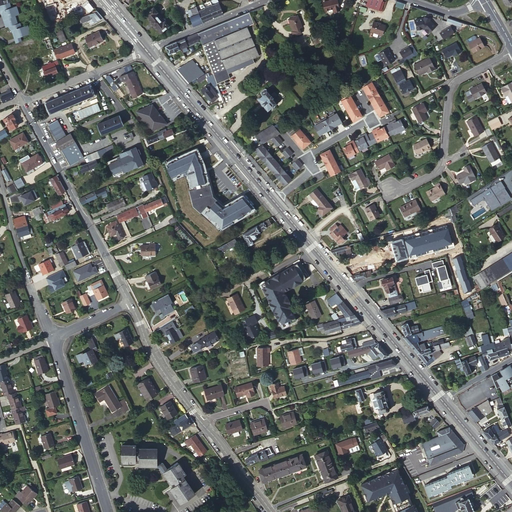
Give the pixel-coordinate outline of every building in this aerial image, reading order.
[(342,12),(338,2),(325,7),(328,15),(336,12),(337,15),(342,12)] [(223,14),(223,13),(221,9),(219,3),(212,5),(212,4),(208,6),(211,13),(213,18),(223,14)] [(8,4),(0,6),(0,14),(0,15),(1,14),(4,24),(15,20),(14,17),(18,15),(15,7),(10,9),(8,4)] [(203,22),(213,18),(211,13),(208,6),(204,7),(205,8),(198,11),(201,17),(203,22)] [(201,17),(196,7),(191,9),(192,12),(188,14),(193,26),(199,24),(203,22),(201,17)] [(159,15),(154,8),(146,14),(154,24),(161,32),(168,26),(162,18),(160,20),(157,16),(159,15)] [(102,15),(97,10),(93,11),(93,13),(81,18),(82,20),(83,22),(89,20),(91,23),(96,21),(99,20),(103,17),(102,15)] [(259,56),(247,27),(254,24),(249,11),(198,33),(200,40),(202,45),(203,47),(211,70),(213,74),(226,69),(252,58),(259,56)] [(302,27),(297,15),(288,19),(293,30),(291,31),(294,36),(301,33),(298,28),(302,27)] [(424,19),(423,19),(415,20),(416,30),(422,29),(424,30),(428,34),(435,27),(430,21),(429,21),(424,19)] [(52,21),(44,23),(47,31),(55,28),(52,21)] [(385,26),(373,22),(370,31),(382,35),(385,26)] [(17,24),(9,27),(12,33),(13,33),(15,39),(30,34),(27,25),(21,28),(19,24),(17,24)] [(451,26),(440,33),(444,39),(455,33),(451,26)] [(47,31),(40,34),(43,42),(45,41),(48,49),(50,48),(53,47),(47,31)] [(60,43),(67,40),(63,31),(56,34),(60,43)] [(89,47),(103,40),(101,36),(99,31),(85,38),(89,47)] [(315,45),(322,42),(319,32),(315,34),(317,41),(314,42),(315,45)] [(200,40),(198,33),(189,36),(193,43),(197,41),(200,40)] [(193,43),(189,36),(184,38),(188,45),(193,43)] [(484,47),(480,38),(474,41),(472,37),(467,40),(469,43),(469,44),(473,52),(484,47)] [(188,45),(184,38),(178,41),(179,43),(177,44),(180,49),(188,45)] [(176,41),(165,46),(168,55),(180,49),(177,44),(176,41)] [(461,52),(456,42),(442,50),(446,58),(453,54),(454,56),(461,52)] [(54,50),(57,58),(61,57),(61,58),(75,53),(71,43),(54,50)] [(412,53),(409,46),(399,52),(403,58),(412,53)] [(53,47),(50,48),(55,62),(56,61),(58,60),(57,58),(54,50),(53,47)] [(387,49),(379,54),(382,59),(385,66),(394,61),(387,49)] [(414,65),(419,74),(426,69),(427,71),(428,73),(435,69),(429,57),(414,65)] [(254,63),(252,58),(226,69),(228,74),(254,63)] [(182,75),(189,83),(191,81),(204,73),(192,59),(183,65),(177,69),(182,75)] [(46,76),(58,72),(54,62),(51,63),(50,61),(48,63),(48,64),(42,67),(46,76)] [(226,69),(213,74),(213,75),(216,83),(230,78),(228,74),(226,69)] [(401,80),(402,83),(399,84),(404,93),(414,87),(410,79),(405,81),(404,78),(405,78),(401,69),(393,73),(397,82),(401,80)] [(134,71),(120,77),(122,82),(126,80),(133,97),(143,93),(138,81),(134,71)] [(204,73),(191,81),(193,83),(196,79),(198,82),(207,78),(206,77),(205,73),(204,73)] [(371,81),(362,86),(366,94),(376,88),(373,83),(372,84),(371,81)] [(511,102),(511,83),(511,82),(501,88),(505,96),(508,95),(511,102)] [(212,103),(219,97),(219,96),(218,94),(211,86),(209,83),(201,90),(209,100),(210,100),(212,103)] [(481,83),(474,88),(470,90),(475,98),(486,92),(481,83)] [(90,85),(80,89),(78,89),(78,90),(58,98),(56,98),(56,99),(46,103),(50,113),(94,95),(90,85)] [(223,100),(220,94),(217,85),(214,86),(218,93),(218,94),(219,96),(219,97),(220,101),(223,100)] [(272,107),(280,100),(276,95),(273,97),(271,94),(271,95),(265,88),(264,88),(260,92),(260,93),(261,94),(256,98),(267,111),(272,107)] [(380,94),(376,88),(366,94),(371,102),(380,97),(378,94),(380,94)] [(0,95),(4,102),(14,98),(10,89),(6,90),(7,91),(8,94),(7,95),(5,92),(0,95)] [(350,95),(341,100),(347,111),(355,107),(353,103),(354,103),(350,95)] [(381,99),(380,97),(371,102),(375,109),(385,104),(382,98),(381,99)] [(422,110),(426,108),(423,103),(412,109),(419,122),(427,118),(424,113),(422,110)] [(160,112),(153,104),(138,111),(153,131),(168,124),(160,112)] [(385,104),(375,109),(375,110),(377,113),(380,117),(389,112),(387,109),(388,109),(385,104)] [(301,119),(309,113),(304,106),(297,111),(301,119)] [(355,107),(347,111),(353,121),(362,116),(358,109),(356,110),(355,107)] [(334,126),(342,122),(336,113),(334,114),(333,113),(328,116),(328,117),(334,126)] [(15,119),(13,114),(8,117),(7,117),(4,119),(10,130),(14,128),(14,127),(18,125),(15,119)] [(97,124),(102,134),(124,125),(120,115),(109,119),(109,118),(107,119),(108,120),(97,124)] [(476,116),(468,121),(472,128),(471,129),(475,136),(484,131),(476,116)] [(497,116),(487,121),(491,129),(501,124),(497,116)] [(334,126),(328,117),(326,119),(325,118),(320,121),(326,131),(334,126)] [(57,120),(49,125),(50,128),(55,137),(57,141),(66,136),(57,120)] [(393,121),(389,124),(394,135),(406,129),(401,120),(394,123),(393,121)] [(326,131),(320,121),(315,123),(316,125),(313,126),(319,135),(326,131)] [(250,141),(254,148),(262,144),(271,139),(277,135),(280,133),(279,132),(282,130),(277,123),(274,126),(273,125),(255,136),(254,133),(248,137),(250,141)] [(149,144),(174,133),(172,128),(170,129),(170,127),(165,129),(166,131),(157,135),(146,139),(149,144)] [(377,128),(372,131),(378,142),(389,136),(384,127),(378,130),(377,128)] [(300,130),(298,128),(290,135),(296,141),(305,134),(301,129),(300,130)] [(5,130),(0,132),(0,140),(8,136),(5,130)] [(10,140),(15,149),(28,142),(23,132),(10,140)] [(59,147),(61,150),(62,149),(71,165),(79,160),(84,157),(71,133),(66,136),(57,141),(56,142),(58,144),(59,147)] [(356,140),(361,150),(372,144),(366,133),(361,135),(362,137),(356,140)] [(305,134),(296,141),(296,142),(299,145),(302,148),(310,141),(308,139),(309,138),(305,134)] [(277,135),(271,139),(277,146),(283,141),(277,135)] [(430,147),(426,139),(413,145),(418,153),(430,147)] [(343,147),(348,157),(359,151),(354,140),(348,143),(349,144),(343,147)] [(499,158),(491,142),(481,147),(490,163),(492,166),(501,161),(499,158)] [(112,144),(105,148),(108,154),(115,151),(112,144)] [(254,148),(253,149),(284,185),(292,179),(262,144),(254,148)] [(135,146),(120,153),(120,155),(108,161),(114,175),(143,162),(135,146)] [(287,147),(282,152),(287,158),(293,153),(287,147)] [(104,148),(87,156),(90,162),(96,159),(98,158),(107,154),(104,148)] [(196,148),(165,163),(172,178),(177,176),(178,177),(186,174),(194,205),(221,230),(256,210),(252,206),(243,195),(223,207),(212,197),(207,174),(206,174),(203,164),(204,163),(201,157),(199,154),(196,148)] [(325,161),(327,164),(335,160),(329,149),(320,154),(324,162),(325,161)] [(27,171),(43,163),(38,154),(22,163),(27,171)] [(379,170),(385,166),(387,165),(389,168),(395,165),(389,154),(375,162),(379,170)] [(90,162),(79,166),(82,173),(99,165),(98,162),(99,161),(98,158),(96,159),(90,162)] [(297,159),(292,164),(297,170),(302,165),(297,159)] [(327,168),(331,176),(334,174),(341,171),(335,160),(327,164),(328,167),(327,168)] [(476,178),(469,165),(463,168),(465,171),(456,176),(460,184),(464,182),(465,184),(476,178)] [(368,184),(366,180),(360,168),(349,174),(352,180),(355,178),(361,188),(361,189),(368,185),(368,184)] [(11,179),(6,169),(2,171),(7,181),(11,179)] [(146,189),(157,184),(155,179),(154,179),(150,171),(141,175),(143,179),(142,180),(146,189)] [(59,194),(65,191),(57,175),(50,178),(59,194)] [(22,189),(26,187),(21,178),(14,181),(18,188),(21,187),(22,189)] [(355,178),(352,180),(358,190),(361,188),(355,178)] [(501,181),(470,200),(473,205),(486,198),(492,208),(500,203),(501,204),(511,198),(506,191),(504,192),(503,189),(505,188),(501,181)] [(436,186),(427,191),(431,200),(445,193),(439,182),(435,185),(436,186)] [(15,193),(18,192),(14,184),(7,188),(10,194),(15,192),(15,193)] [(82,204),(83,204),(101,195),(102,198),(108,195),(107,193),(107,192),(114,189),(113,188),(116,187),(115,184),(112,185),(112,184),(79,199),(82,204)] [(307,196),(311,201),(313,198),(319,206),(317,208),(322,215),(332,207),(316,188),(307,196)] [(109,211),(126,204),(123,197),(106,205),(109,211)] [(143,206),(146,211),(167,202),(164,197),(143,206)] [(313,198),(311,201),(317,208),(319,206),(313,198)] [(56,207),(64,204),(61,199),(54,202),(56,207)] [(415,199),(408,203),(408,204),(400,208),(405,217),(416,210),(417,212),(421,210),(415,199)] [(69,212),(65,203),(64,204),(56,207),(52,209),(54,213),(49,215),(52,220),(69,212)] [(143,219),(148,216),(146,211),(143,206),(143,204),(121,213),(124,220),(135,216),(135,217),(139,215),(137,210),(139,209),(141,214),(143,219)] [(373,204),(366,208),(368,212),(367,213),(371,220),(379,215),(373,204)] [(450,216),(453,222),(457,221),(454,213),(459,210),(456,204),(448,210),(450,216)] [(32,210),(36,216),(40,214),(42,214),(44,213),(42,209),(40,210),(38,207),(32,210)] [(44,213),(42,214),(46,223),(51,221),(47,212),(44,213)] [(15,226),(27,221),(25,216),(14,219),(15,226)] [(255,234),(272,224),(270,220),(271,220),(270,218),(243,233),(249,244),(253,241),(255,241),(257,240),(257,238),(256,237),(257,237),(255,234)] [(15,226),(16,228),(19,237),(23,236),(30,234),(29,229),(27,221),(15,226)] [(124,237),(117,222),(113,224),(106,227),(111,237),(116,234),(119,239),(124,237)] [(338,226),(335,224),(329,229),(332,232),(330,233),(332,236),(333,235),(335,237),(334,238),(339,244),(344,239),(342,236),(348,232),(343,226),(340,229),(338,226)] [(505,236),(497,225),(490,230),(497,241),(505,236)] [(235,238),(216,249),(217,251),(220,249),(221,252),(237,243),(238,242),(235,238)] [(407,257),(401,239),(392,242),(397,260),(401,258),(401,260),(404,260),(404,258),(407,257)] [(78,258),(88,253),(83,242),(79,244),(77,240),(74,242),(76,245),(73,247),(78,258)] [(141,255),(155,255),(155,244),(151,244),(150,245),(141,245),(141,255)] [(331,250),(334,255),(345,251),(346,254),(352,252),(350,245),(331,250)] [(59,247),(57,248),(58,250),(59,253),(64,264),(65,264),(67,270),(77,265),(75,261),(69,264),(68,262),(63,251),(61,252),(59,247)] [(497,281),(499,279),(511,271),(511,252),(473,277),(478,284),(481,289),(496,280),(497,281)] [(61,265),(64,264),(59,253),(56,255),(61,265)] [(44,274),(54,269),(49,259),(39,265),(44,274)] [(439,270),(438,270),(440,281),(441,281),(443,288),(451,286),(449,278),(445,265),(444,265),(443,260),(432,263),(433,268),(437,267),(438,267),(439,270)] [(279,273),(279,275),(275,277),(274,276),(261,284),(271,304),(274,309),(273,309),(278,320),(280,320),(284,326),(297,320),(291,308),(292,308),(289,301),(288,302),(286,297),(287,296),(284,291),(310,276),(300,261),(293,265),(279,273)] [(433,281),(429,269),(424,271),(425,275),(426,276),(423,277),(423,275),(415,277),(417,285),(421,284),(423,293),(431,290),(429,282),(433,281)] [(152,289),(161,285),(155,271),(145,276),(149,284),(150,284),(152,289)] [(382,279),(384,285),(385,284),(386,287),(385,287),(387,292),(388,291),(396,289),(394,284),(395,283),(395,281),(393,282),(392,276),(382,279)] [(91,285),(98,299),(108,294),(101,279),(91,285)] [(497,281),(502,293),(505,291),(499,279),(497,281)] [(397,289),(396,289),(388,291),(389,297),(399,294),(397,289)] [(11,307),(20,303),(19,300),(18,300),(14,291),(6,294),(11,307)] [(86,293),(80,296),(84,306),(91,303),(86,293)] [(329,297),(326,299),(331,306),(337,303),(342,310),(347,307),(342,300),(339,297),(336,293),(330,297),(329,297)] [(165,315),(174,310),(170,303),(173,302),(169,294),(153,303),(156,310),(160,307),(165,315)] [(235,313),(245,309),(238,294),(228,299),(235,313)] [(401,294),(399,294),(389,297),(388,297),(390,304),(403,300),(401,294)] [(68,312),(76,308),(72,298),(62,303),(66,310),(67,310),(68,312)] [(313,319),(322,315),(314,300),(306,304),(313,319)] [(383,313),(386,316),(406,310),(405,305),(406,305),(408,310),(412,308),(410,302),(381,310),(383,313)] [(469,306),(463,308),(467,319),(473,317),(469,306)] [(347,307),(342,310),(346,317),(353,315),(350,310),(347,307)] [(350,319),(357,318),(355,316),(354,314),(346,317),(338,319),(338,320),(339,323),(350,319)] [(23,332),(33,328),(31,324),(30,324),(26,315),(18,318),(20,325),(17,326),(17,327),(19,331),(20,332),(23,330),(23,332)] [(257,334),(260,332),(257,327),(255,324),(258,322),(255,316),(245,320),(248,327),(244,329),(249,339),(257,335),(257,334)] [(357,324),(361,323),(360,322),(357,318),(350,319),(352,326),(353,325),(353,327),(358,325),(357,324)] [(341,329),(352,326),(350,319),(339,323),(341,329)] [(326,333),(341,329),(339,323),(338,320),(317,326),(318,330),(324,328),(325,329),(326,333)] [(173,342),(180,338),(175,329),(177,328),(173,321),(161,328),(165,335),(167,333),(173,342)] [(401,325),(405,336),(416,333),(416,332),(421,330),(421,328),(419,329),(418,325),(409,327),(407,322),(401,325)] [(467,336),(472,334),(473,334),(470,326),(464,328),(467,336)] [(125,346),(133,342),(127,329),(115,334),(118,339),(121,338),(125,346)] [(429,336),(427,330),(423,331),(416,333),(405,336),(403,336),(406,339),(410,345),(417,341),(419,341),(417,337),(423,335),(423,337),(429,336)] [(207,346),(219,339),(215,331),(203,338),(204,339),(198,342),(198,343),(192,346),(195,351),(196,351),(206,345),(207,346)] [(488,360),(498,357),(494,343),(494,342),(490,343),(487,333),(481,335),(484,345),(485,350),(482,351),(483,354),(483,355),(486,354),(488,360)] [(468,346),(476,343),(472,334),(467,336),(465,337),(468,346)] [(91,349),(85,352),(86,354),(84,355),(83,353),(83,352),(76,355),(80,362),(84,360),(86,364),(91,361),(92,363),(97,360),(93,351),(97,349),(92,337),(87,340),(91,349)] [(348,350),(357,348),(355,341),(354,337),(351,338),(346,340),(347,344),(348,346),(347,346),(348,350)] [(433,347),(439,345),(444,343),(442,338),(437,340),(438,341),(432,342),(433,347)] [(494,343),(498,357),(510,353),(506,340),(494,343)] [(382,359),(389,355),(382,348),(378,342),(375,343),(363,346),(360,347),(361,350),(363,351),(365,350),(370,349),(371,350),(372,350),(376,355),(378,354),(379,355),(382,359)] [(413,349),(416,352),(426,349),(424,343),(419,344),(412,347),(413,349)] [(422,359),(427,365),(434,360),(430,356),(428,354),(440,349),(440,348),(439,345),(433,347),(429,348),(426,349),(416,352),(422,359)] [(257,366),(270,365),(269,352),(271,352),(271,347),(257,348),(257,366)] [(299,355),(303,354),(301,348),(287,351),(291,365),(301,362),(299,355)] [(375,359),(379,355),(378,354),(376,355),(372,350),(371,350),(367,353),(372,359),(375,359)] [(39,373),(48,370),(47,366),(46,366),(42,354),(34,357),(39,373)] [(482,372),(488,368),(488,366),(485,360),(483,355),(483,354),(478,356),(481,365),(479,366),(482,372)] [(343,355),(330,359),(333,369),(338,368),(337,367),(345,365),(343,355)] [(476,358),(475,355),(460,361),(462,366),(463,370),(464,370),(466,375),(472,372),(469,365),(477,362),(476,358)] [(459,358),(454,360),(457,368),(459,367),(462,366),(460,361),(459,358)] [(370,372),(397,365),(394,362),(392,359),(368,366),(370,372)] [(327,370),(324,360),(311,364),(314,374),(319,373),(319,372),(327,370)] [(0,380),(8,378),(5,368),(7,368),(5,364),(0,365),(0,380)] [(194,382),(206,379),(202,365),(190,368),(194,382)] [(309,375),(306,365),(293,369),(296,379),(301,378),(300,377),(309,375)] [(496,373),(491,376),(496,388),(500,386),(503,391),(502,391),(509,388),(506,383),(511,379),(511,383),(511,384),(511,385),(511,367),(510,365),(500,370),(503,375),(499,377),(496,373)] [(365,378),(366,381),(381,377),(379,370),(370,372),(369,370),(337,379),(339,385),(365,378)] [(9,382),(8,378),(0,380),(0,385),(2,385),(5,395),(6,395),(14,393),(11,382),(9,382)] [(154,393),(157,391),(149,379),(139,385),(148,400),(151,397),(151,398),(153,397),(152,397),(155,395),(154,393)] [(247,397),(255,394),(251,383),(235,388),(238,396),(246,394),(247,397)] [(284,386),(279,387),(277,388),(275,383),(270,384),(274,398),(286,394),(284,386)] [(207,400),(224,395),(221,385),(205,389),(207,400)] [(124,413),(130,409),(125,398),(119,402),(108,386),(96,394),(100,401),(104,399),(113,411),(120,407),(124,413)] [(364,399),(361,388),(355,390),(359,401),(364,399)] [(374,393),(375,398),(377,397),(380,409),(379,409),(380,413),(389,410),(390,409),(389,407),(388,406),(384,394),(385,393),(384,391),(382,390),(374,393)] [(46,409),(48,416),(57,413),(55,406),(60,405),(58,400),(58,401),(55,391),(46,394),(50,408),(46,409)] [(16,392),(14,393),(6,395),(8,399),(9,399),(12,409),(22,407),(18,396),(17,396),(16,392)] [(500,397),(496,399),(499,405),(497,405),(498,409),(497,409),(499,414),(501,420),(501,419),(508,416),(500,397)] [(488,400),(467,412),(468,413),(475,422),(476,421),(491,413),(492,409),(488,400)] [(168,419),(177,413),(170,401),(161,407),(168,419)] [(427,405),(403,414),(401,414),(403,420),(406,422),(409,421),(411,418),(414,417),(414,416),(430,411),(427,405)] [(13,413),(16,424),(21,423),(26,421),(22,411),(26,410),(25,406),(22,407),(12,409),(11,409),(12,414),(13,413)] [(283,428),(297,424),(293,412),(280,416),(283,428)] [(176,425),(188,418),(186,414),(174,421),(176,425)] [(364,417),(366,425),(373,423),(371,416),(370,415),(364,417)] [(508,416),(501,419),(505,427),(511,425),(508,416)] [(173,435),(194,422),(190,417),(188,418),(176,425),(173,427),(169,429),(170,429),(173,435)] [(254,434),(268,430),(264,418),(250,423),(254,434)] [(430,423),(435,428),(440,423),(435,418),(430,423)] [(229,434),(242,430),(239,420),(233,422),(233,423),(230,424),(230,423),(225,424),(229,434)] [(372,429),(380,426),(379,425),(378,423),(377,422),(377,421),(373,423),(366,425),(364,426),(366,431),(372,429)] [(496,424),(483,431),(486,434),(489,438),(500,431),(496,424)] [(438,435),(452,430),(451,428),(449,427),(437,431),(438,435)] [(500,431),(489,438),(494,444),(510,435),(506,428),(500,431)] [(465,452),(464,444),(460,439),(458,437),(452,430),(429,439),(424,441),(432,464),(456,455),(457,455),(465,452)] [(2,433),(0,433),(0,443),(4,442),(4,444),(15,441),(12,431),(2,434),(2,433)] [(45,448),(54,445),(52,441),(51,437),(50,433),(41,436),(45,448)] [(195,434),(184,441),(188,446),(191,444),(200,456),(207,451),(195,434)] [(351,452),(360,449),(358,444),(356,437),(352,439),(352,438),(336,444),(340,456),(348,454),(346,449),(349,448),(350,451),(351,452)] [(381,439),(372,444),(376,452),(378,456),(388,451),(381,439)] [(136,448),(136,445),(122,445),(122,462),(139,462),(139,465),(155,465),(158,465),(158,462),(158,448),(136,448)] [(265,450),(269,458),(275,456),(273,452),(272,453),(269,448),(265,450)] [(259,459),(261,461),(269,458),(265,450),(246,459),(249,464),(259,459)] [(315,455),(318,462),(322,470),(326,481),(338,476),(327,450),(315,455)] [(60,468),(74,464),(71,454),(67,455),(67,456),(58,459),(60,468)] [(263,481),(306,466),(302,455),(259,470),(263,481)] [(158,465),(155,465),(155,467),(159,467),(165,475),(166,474),(164,471),(168,469),(163,462),(158,462),(158,465)] [(174,485),(171,487),(182,502),(195,493),(183,475),(186,474),(178,462),(168,469),(164,471),(166,474),(174,485)] [(451,484),(473,476),(472,474),(473,473),(473,472),(472,472),(469,465),(446,474),(447,476),(425,485),(429,495),(452,487),(451,484)] [(361,483),(368,500),(377,496),(382,494),(389,491),(393,501),(393,502),(395,501),(399,509),(397,510),(398,511),(417,511),(415,507),(413,503),(411,504),(408,495),(410,495),(408,491),(405,484),(400,474),(399,474),(396,468),(361,483)] [(64,482),(67,488),(68,487),(69,491),(72,490),(73,492),(82,488),(80,483),(79,480),(78,476),(69,479),(69,480),(64,482)] [(16,495),(27,505),(31,499),(30,498),(36,492),(27,484),(21,492),(20,490),(16,495)] [(354,511),(348,496),(339,499),(342,509),(343,508),(344,511),(354,511)] [(472,511),(474,511),(472,506),(471,504),(471,502),(468,496),(464,498),(463,497),(463,496),(462,496),(461,496),(460,497),(460,496),(455,498),(456,501),(455,501),(458,508),(459,507),(461,507),(462,510),(463,511),(472,511)] [(12,511),(14,509),(16,510),(21,505),(13,499),(9,503),(7,502),(2,508),(1,509),(3,511),(12,511)] [(79,511),(89,511),(89,509),(88,509),(87,505),(86,501),(77,504),(79,511)]
